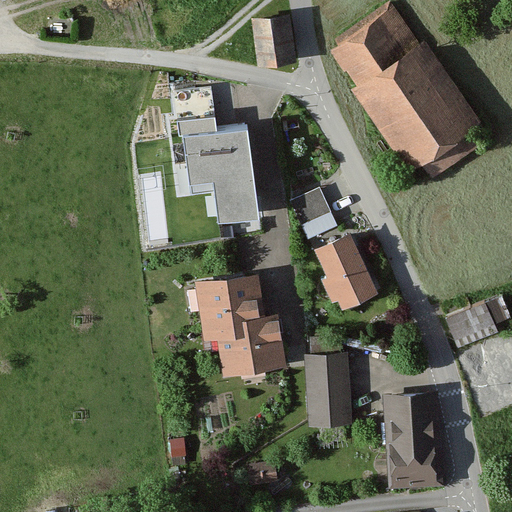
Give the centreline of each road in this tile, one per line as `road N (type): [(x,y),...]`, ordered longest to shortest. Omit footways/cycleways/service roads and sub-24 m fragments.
road 1 (residential): [(305,0),(315,92),(443,368),(472,496)]
road 2 (residential): [(472,496),(329,511)]
